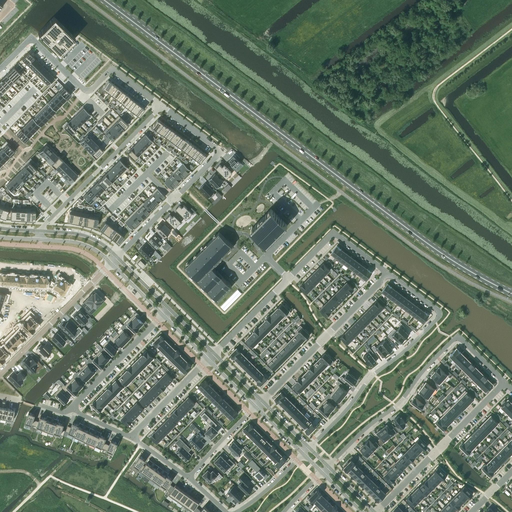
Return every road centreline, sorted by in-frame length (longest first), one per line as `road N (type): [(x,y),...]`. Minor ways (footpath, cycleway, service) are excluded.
road 1 (primary): [(511,293),(422,239),(104,0)]
road 2 (residential): [(456,335),(395,406),(327,466)]
road 3 (residential): [(309,446),(438,316)]
road 4 (residential): [(504,382),(378,511)]
road 5 (residential): [(261,400),(387,272)]
road 6 (residential): [(162,105),(40,231)]
road 7 (residential): [(116,257),(222,151)]
road 8 (residential): [(288,278),(332,231),(387,272)]
road 9 (residential): [(70,409),(163,315)]
road 10 (residential): [(86,286),(0,374)]
road 11 (residential): [(0,69),(30,37),(86,90)]
